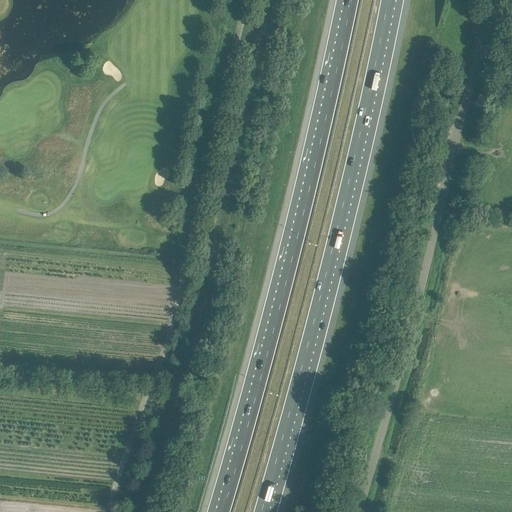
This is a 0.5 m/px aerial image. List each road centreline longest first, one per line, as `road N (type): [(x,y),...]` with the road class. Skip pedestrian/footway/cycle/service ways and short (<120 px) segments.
road 1 (unclassified): [(359,511),(496,0)]
road 2 (motorway): [(351,0),(221,511)]
road 3 (motorway): [(261,511),(388,0)]
